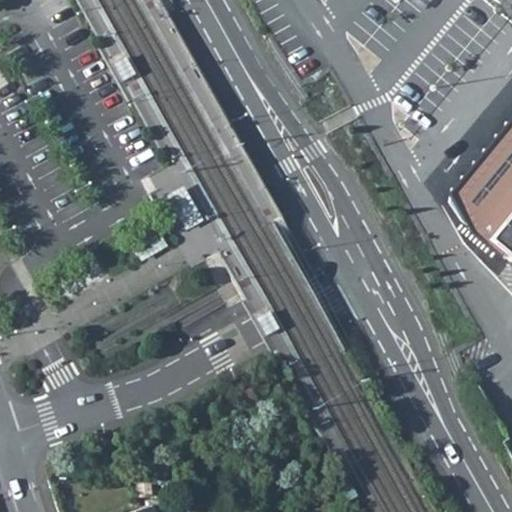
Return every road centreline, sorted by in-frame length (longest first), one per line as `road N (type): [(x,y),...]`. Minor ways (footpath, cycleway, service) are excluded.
road 1 (residential): [(364,271),(153,385),(4,436)]
road 2 (secondary): [(364,271),(210,0)]
road 3 (secondary): [(496,511),(364,271)]
